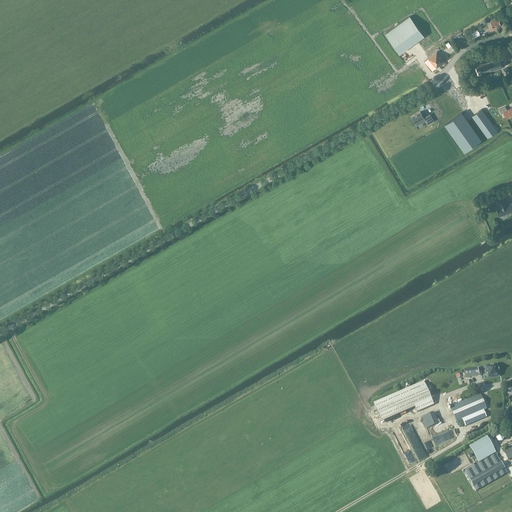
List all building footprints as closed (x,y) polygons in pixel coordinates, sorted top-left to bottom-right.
[(399,53),(424,35),(410,15),(385,32),(399,53)] [(489,26),(485,27),(486,29),(489,28),(490,29),(500,25),(498,19),(490,21),(490,22),(488,23),(489,26)] [(475,39),(480,37),(478,30),(474,31),(474,33),(470,35),(471,38),(469,39),(469,41),(475,39)] [(437,52),(424,62),(432,71),(435,68),(438,66),(439,66),(445,61),(437,52)] [(491,70),(502,67),(504,65),(505,63),(505,60),(502,58),(500,58),(490,61),(490,60),(475,64),(475,66),(473,67),(474,71),(476,70),(477,73),(486,71),(491,70)] [(449,81),(444,86),(449,93),(451,91),(453,93),(456,91),(454,89),(455,89),(449,81)] [(505,106),(499,109),(501,114),(504,113),(507,118),(511,116),(511,107),(507,110),(505,106)] [(479,111),(471,116),(472,117),(487,138),(497,131),(498,129),(497,128),(496,129),(489,120),(481,109),(479,111)] [(421,111),(412,117),(417,125),(428,118),(431,123),(435,121),(430,114),(425,117),(421,111)] [(462,112),(444,124),(464,152),(481,140),(462,112)] [(496,200),(499,208),(497,209),(500,216),(506,214),(506,215),(507,216),(510,215),(510,213),(510,212),(511,211),(511,203),(509,204),(507,203),(506,203),(504,197),(496,200)] [(497,364),(485,366),(487,374),(488,378),(499,376),(498,365),(498,364),(497,364)] [(480,367),(464,370),(466,377),(482,375),(480,367)] [(391,396),(373,404),(381,422),(398,414),(410,409),(414,407),(417,412),(434,405),(431,400),(423,382),(402,391),(391,396)] [(480,394),(464,401),(450,407),(456,422),(462,420),(465,427),(487,417),(484,410),(487,409),(480,394)] [(427,429),(439,424),(434,412),(422,418),(427,429)] [(477,460),(464,468),(466,471),(465,472),(476,491),(507,473),(505,469),(501,462),(496,454),(495,452),(492,447),(487,437),(470,447),(477,460)]
